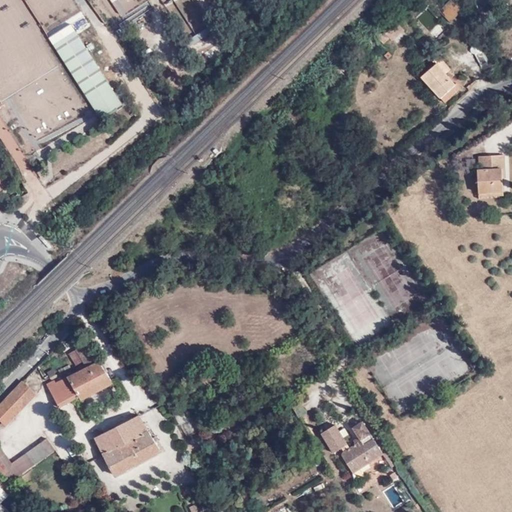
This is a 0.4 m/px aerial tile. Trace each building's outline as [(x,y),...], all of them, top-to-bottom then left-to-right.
[(453,1),(441,9),(450,21),(462,13),(453,1)] [(122,104),(74,29),(52,43),(100,118),(122,104)] [(434,61),(436,66),(419,80),(440,106),(458,91),(446,77),(451,73),(438,57),(434,61)] [(504,156),(479,157),(480,172),(478,172),(480,193),(504,192),(502,170),(504,170),(504,156)] [(82,345),(67,353),(75,368),(82,364),(84,368),(58,382),(56,378),(46,384),(59,407),(77,397),(81,405),(115,386),(102,363),(93,365),(82,345)] [(23,381),(0,402),(0,418),(0,419),(0,422),(5,428),(38,396),(23,381)] [(160,455),(138,416),(93,441),(115,480),(160,455)] [(384,455),(374,439),(372,440),(369,435),(371,434),(363,421),(354,428),(359,437),(362,441),(356,444),(350,448),(335,425),(321,434),(334,453),(342,448),(344,452),(342,454),(353,473),(384,455)] [(0,446),(0,471),(9,485),(57,452),(48,438),(11,463),(0,446)] [(101,457),(91,462),(97,474),(107,469),(101,457)]
